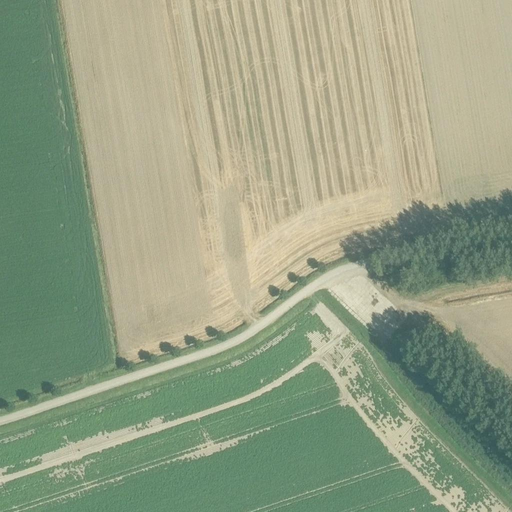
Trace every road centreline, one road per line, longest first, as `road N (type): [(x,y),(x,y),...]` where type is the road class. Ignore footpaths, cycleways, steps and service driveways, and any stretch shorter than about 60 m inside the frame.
road 1 (unclassified): [(0,420),(238,339),(342,268),(511,229)]
road 2 (track): [(511,276),(421,293),(342,268)]
